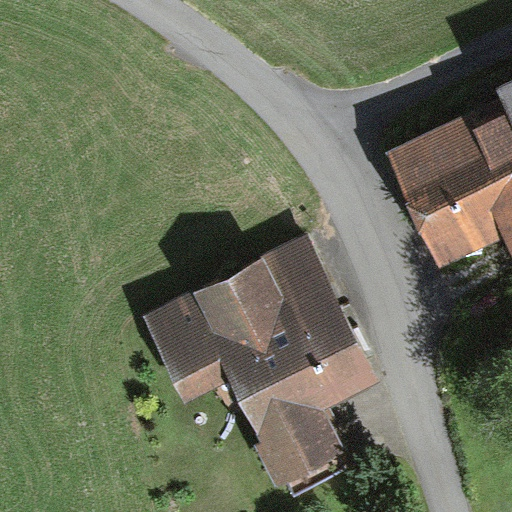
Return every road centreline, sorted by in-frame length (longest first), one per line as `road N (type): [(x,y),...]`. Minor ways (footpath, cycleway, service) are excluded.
road 1 (unclassified): [(140,0),(315,138),(366,227),(451,511)]
road 2 (track): [(511,58),(315,138)]
